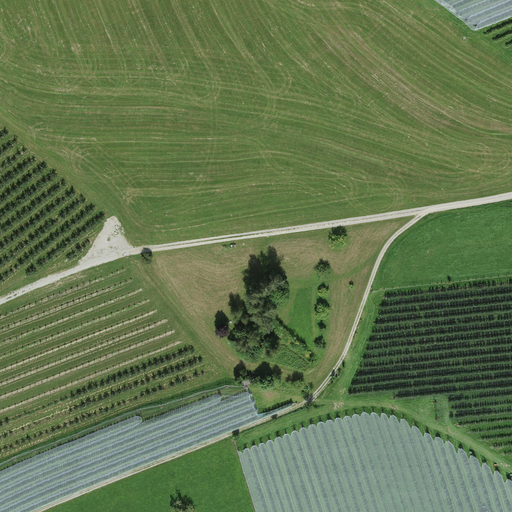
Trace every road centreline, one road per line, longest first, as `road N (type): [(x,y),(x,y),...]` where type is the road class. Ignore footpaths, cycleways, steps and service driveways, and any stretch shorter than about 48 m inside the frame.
road 1 (track): [(431,209),(388,243),(342,358),(309,401),(40,511)]
road 2 (track): [(130,251),(511,195)]
road 3 (track): [(0,115),(108,215),(130,251)]
road 4 (track): [(130,251),(0,302)]
